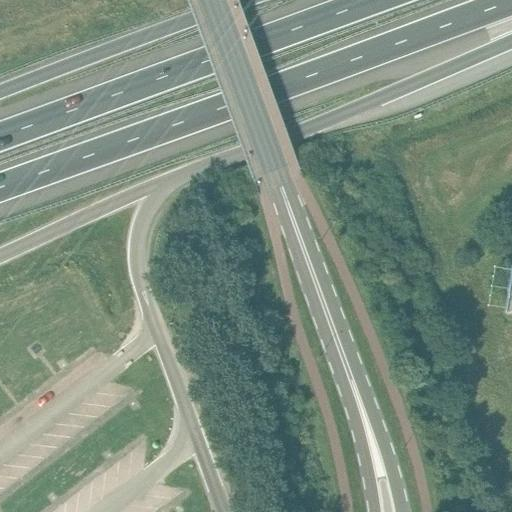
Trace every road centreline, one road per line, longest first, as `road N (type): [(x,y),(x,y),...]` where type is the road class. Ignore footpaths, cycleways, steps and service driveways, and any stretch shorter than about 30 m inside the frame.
road 1 (motorway): [(0,185),(509,0)]
road 2 (tertiary): [(352,377),(210,0)]
road 3 (motorway): [(373,0),(0,136)]
road 4 (motorway): [(162,182),(511,41)]
road 5 (motorway): [(251,0),(0,92)]
road 6 (tertiary): [(403,511),(380,429),(352,377)]
road 7 (tertiary): [(352,377),(372,511)]
